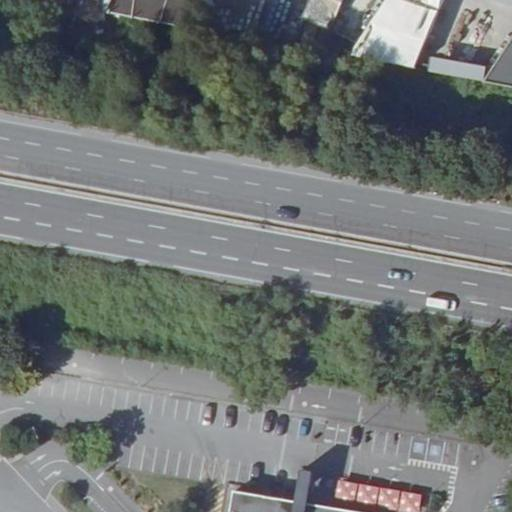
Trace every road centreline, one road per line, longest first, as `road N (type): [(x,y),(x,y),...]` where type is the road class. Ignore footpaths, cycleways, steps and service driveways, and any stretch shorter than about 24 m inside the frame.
road 1 (trunk): [(0,203),(511,297)]
road 2 (trunk): [(511,244),(0,152)]
